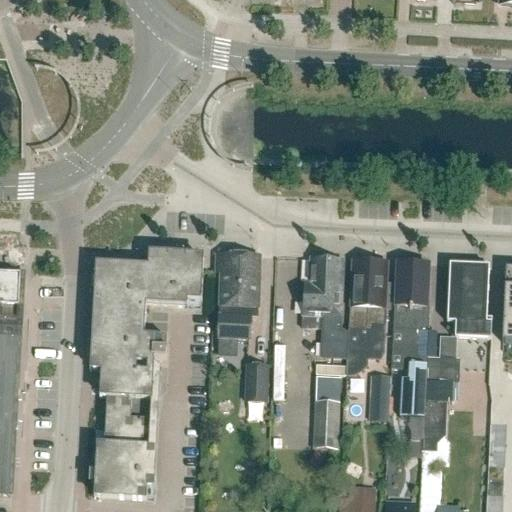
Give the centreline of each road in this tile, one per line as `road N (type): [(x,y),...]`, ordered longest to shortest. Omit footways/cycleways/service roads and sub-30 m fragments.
road 1 (unclassified): [(511,236),(284,224),(174,164),(127,125)]
road 2 (tertiary): [(511,70),(242,57),(179,38)]
road 3 (residential): [(56,511),(73,223),(58,182)]
